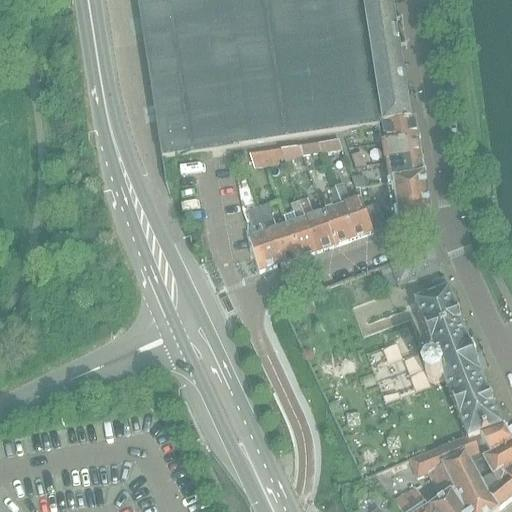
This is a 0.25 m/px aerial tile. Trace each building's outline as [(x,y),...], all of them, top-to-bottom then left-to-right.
[(136,0),(161,159),(175,157),(174,150),(180,149),(181,156),(378,125),(411,120),(408,103),(391,0),(136,0)] [(411,120),(378,125),(382,145),(418,140),(415,119),(411,120)] [(418,140),(382,145),(386,164),(383,165),(386,165),(388,165),(421,158),(418,140)] [(338,142),(319,145),(322,155),(340,152),(338,142)] [(319,145),(300,148),(303,158),(322,155),(319,145)] [(300,148),(281,151),(284,161),(303,158),(300,148)] [(281,151),(261,154),(264,164),(284,161),(281,151)] [(361,153),(351,157),(356,169),(366,168),(361,153)] [(264,164),(261,154),(250,156),(252,166),(264,164)] [(386,165),(383,165),(383,169),(387,168),(390,183),(388,183),(391,183),(424,176),(421,158),(388,165),(386,165)] [(391,183),(388,183),(388,187),(394,186),(396,201),(427,195),(424,176),(391,183)] [(344,187),(335,190),(354,240),(373,233),(366,214),(365,214),(361,200),(350,204),(344,187)] [(333,210),(323,214),(335,247),(354,240),(335,190),(331,192),(333,200),(330,201),(333,210)] [(427,195),(396,201),(399,224),(430,214),(427,195)] [(308,200),(299,204),(317,253),(335,247),(323,214),(314,217),(308,200)] [(287,227),(286,227),(299,260),(317,253),(299,204),(291,206),(293,213),(283,216),(287,227)] [(268,206),(258,209),(280,266),(299,260),(286,227),(276,230),(268,206)] [(280,266),(258,209),(247,213),(253,229),(260,226),(263,235),(249,240),(259,274),(280,266)] [(380,209),(366,214),(373,233),(387,229),(380,209)] [(399,288),(441,272),(433,250),(390,266),(399,288)] [(444,381),(468,441),(503,427),(450,290),(415,303),(438,365),(429,368),(426,375),(428,381),(435,384),(444,381)] [(415,482),(428,475),(463,455),(470,465),(511,445),(511,444),(503,427),(468,441),(458,444),(457,443),(408,462),(415,482)] [(463,455),(428,475),(442,499),(428,510),(429,511),(498,511),(511,501),(511,445),(470,465),(463,455)] [(393,502),(400,511),(429,511),(428,510),(413,489),(393,502)]
